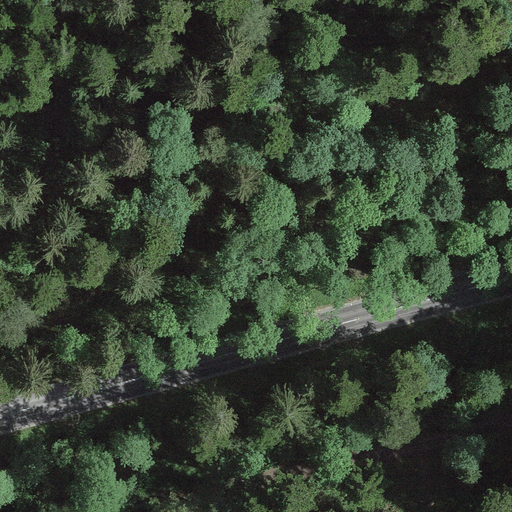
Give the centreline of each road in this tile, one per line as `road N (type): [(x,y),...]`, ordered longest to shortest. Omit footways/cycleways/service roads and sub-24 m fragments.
road 1 (secondary): [(511,278),(0,416)]
road 2 (track): [(511,395),(101,511)]
